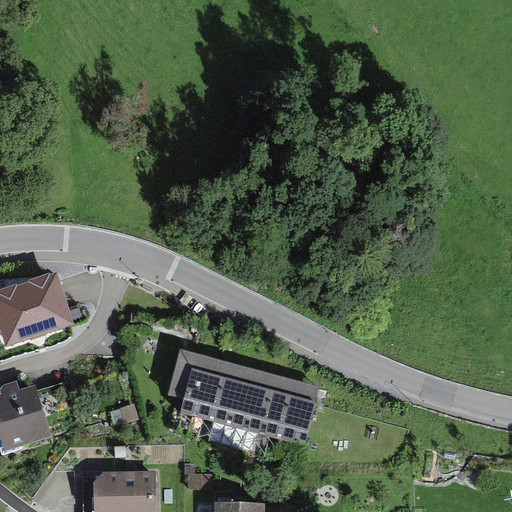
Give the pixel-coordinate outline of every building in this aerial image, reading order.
[(54,274),(0,291),(0,347),(0,349),(71,325),(54,274)] [(220,384),(192,376),(177,427),(205,435),(220,384)] [(47,439),(31,388),(15,393),(12,383),(0,386),(0,390),(3,399),(0,399),(0,452),(0,453),(47,439)] [(245,391),(220,384),(205,435),(231,442),(245,391)] [(270,399),(245,391),(231,442),(256,449),(270,399)] [(297,406),(270,399),(256,449),(283,456),(297,406)] [(160,511),(157,474),(86,481),(89,511),(160,511)]
